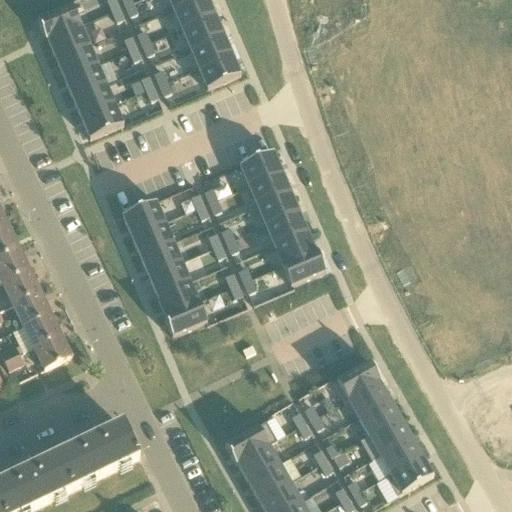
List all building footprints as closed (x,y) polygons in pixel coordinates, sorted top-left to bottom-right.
[(127,11),(134,8),(131,0),(122,0),(127,11)] [(208,0),(207,0),(168,0),(174,14),(208,0)] [(183,34),(216,20),(208,0),(174,14),(183,34)] [(511,0),(502,0),(472,2),(474,40),(507,38),(506,23),(511,22),(511,0)] [(109,6),(113,17),(121,14),(116,2),(109,6)] [(398,2),(387,6),(389,14),(401,10),(398,2)] [(139,19),(134,8),(127,11),(131,22),(139,19)] [(48,44),(82,30),(74,10),(39,25),(47,46),(49,45),(48,44)] [(126,25),(121,14),(113,17),(118,28),(126,25)] [(183,34),(191,54),(225,40),(216,20),(183,34)] [(362,23),(325,36),(334,62),(371,49),(362,23)] [(48,44),(49,45),(57,64),(91,50),(82,30),(48,44)] [(139,40),(144,51),(152,48),(147,37),(139,40)] [(507,38),(474,40),(477,77),(511,74),(511,52),(508,52),(507,38)] [(233,60),(225,40),(191,54),(200,74),(233,60)] [(130,57),(138,53),(133,42),(126,46),(130,57)] [(156,59),(152,48),(144,51),(149,62),(156,59)] [(371,49),(334,62),(343,87),(380,74),(371,49)] [(414,50),(406,52),(410,63),(418,61),(414,49),(414,50)] [(91,50),(57,64),(65,84),(99,70),(91,50)] [(138,53),(130,57),(135,68),(143,64),(138,53)] [(242,80),(233,60),(200,74),(209,95),(242,80)] [(418,61),(410,63),(414,75),(422,72),(418,61)] [(107,90),(99,70),(65,84),(74,104),(107,90)] [(380,74),(343,87),(351,112),(389,99),(380,74)] [(511,74),(477,77),(480,115),(511,113),(511,102),(511,97),(511,96),(511,74)] [(156,80),(161,91),(168,87),(164,76),(156,80)] [(143,86),(147,97),(155,93),(150,82),(143,86)] [(173,98),(168,87),(161,91),(166,102),(173,98)] [(107,90),(74,104),(82,124),(116,110),(107,90)] [(160,104),(155,93),(147,97),(152,107),(160,104)] [(389,99),(351,112),(360,137),(397,124),(389,99)] [(431,100),(423,102),(427,113),(435,111),(431,99),(431,100)] [(125,130),(116,110),(82,124),(91,145),(125,130)] [(435,111),(427,113),(431,125),(439,122),(435,111)] [(511,122),(485,129),(491,156),(511,150),(511,122)] [(397,124),(360,137),(369,163),(406,150),(397,124)] [(456,153),(459,164),(467,162),(463,150),(456,153)] [(511,150),(491,156),(498,181),(511,177),(511,150)] [(450,155),(442,158),(446,169),(454,167),(450,155)] [(408,156),(372,172),(384,197),(420,181),(408,156)] [(250,192),(284,178),(275,157),(241,171),(250,192)] [(467,162),(459,164),(463,176),(463,175),(471,173),(467,162)] [(454,167),(446,169),(450,181),(457,178),(454,167)] [(511,177),(498,181),(504,207),(511,204),(511,177)] [(258,212),(292,198),(284,178),(250,192),(258,212)] [(420,181),(384,197),(395,221),(431,205),(420,181)] [(206,198),(211,209),(219,206),(214,194),(206,198)] [(258,212),(267,232),(301,218),(292,198),(258,212)] [(192,203),(197,214),(204,210),(199,199),(192,203)] [(473,203),(476,214),(477,214),(484,212),(480,200),(473,203)] [(431,205),(395,221),(405,245),(441,229),(431,205)] [(132,241),(165,227),(156,206),(123,221),(132,241)] [(219,206),(211,209),(216,220),(223,216),(219,206)] [(467,206),(459,208),(463,220),(471,217),(467,206)] [(209,222),(204,210),(197,214),(201,225),(209,222)] [(0,235),(9,231),(0,211),(0,235)] [(471,217),(463,220),(467,231),(474,228),(471,217)] [(275,252),(309,237),(301,218),(267,232),(275,252)] [(140,261),(174,247),(165,227),(132,241),(140,261)] [(441,229),(405,245),(416,270),(452,254),(441,229)] [(0,262),(20,253),(9,231),(0,235),(0,262)] [(228,249),(236,245),(231,234),(223,237),(228,249)] [(318,257),(317,256),(309,237),(275,252),(284,272),(318,257)] [(214,253),(221,250),(216,239),(209,242),(214,253)] [(236,245),(228,249),(233,259),(240,256),(236,245)] [(140,261),(148,281),(182,267),(174,247),(140,261)] [(226,261),(221,250),(214,253),(218,264),(226,261)] [(490,253),(489,253),(493,265),(493,264),(501,262),(497,250),(490,253)] [(0,282),(3,288),(30,274),(20,253),(0,262),(0,282)] [(452,254),(416,270),(427,295),(463,278),(452,254)] [(318,257),(284,272),(292,291),(327,276),(319,256),(317,256),(318,257)] [(191,287),(182,267),(148,281),(157,301),(191,287)] [(488,268),(480,271),(484,282),(492,280),(488,268)] [(8,299),(13,309),(41,296),(30,274),(3,288),(8,299)] [(240,277),(245,288),(253,285),(248,274),(240,277)] [(238,290),(233,279),(226,282),(231,293),(238,290)] [(253,285),(245,288),(250,299),(257,296),(253,285)] [(191,287),(157,301),(165,320),(165,321),(199,306),(191,287)] [(243,301),(238,290),(231,293),(235,304),(243,301)] [(24,331),(51,318),(41,296),(13,309),(24,331)] [(172,341),(207,326),(199,306),(165,321),(165,320),(164,320),(172,341)] [(466,315),(444,327),(463,361),(500,340),(488,317),(472,326),(466,315)] [(34,353),(62,339),(51,318),(24,331),(34,353)] [(62,339),(34,353),(45,375),(72,362),(62,339)] [(0,358),(4,366),(19,359),(15,350),(0,357),(0,358)] [(8,375),(23,368),(19,359),(4,366),(8,375)] [(338,387),(349,405),(380,387),(382,386),(371,368),(338,387)] [(391,406),(380,387),(349,405),(359,424),(391,406)] [(391,406),(359,424),(370,443),(402,424),(391,406)] [(306,416),(312,427),(319,422),(313,412),(306,416)] [(299,434),(306,430),(300,419),(293,423),(299,434)] [(325,433),(319,422),(312,427),(318,437),(325,433)] [(402,424),(370,443),(381,461),(413,443),(402,424)] [(74,495),(107,479),(140,463),(123,430),(90,445),(57,461),(74,495)] [(312,440),(306,430),(299,434),(305,444),(312,440)] [(238,469),(270,451),(259,432),(226,451),(237,470),(238,469)] [(423,462),(413,443),(381,461),(392,480),(423,462)] [(327,454),(333,464),(341,460),(335,449),(327,454)] [(270,451),(238,469),(249,488),(280,470),(270,451)] [(321,471),(328,467),(322,457),(315,461),(321,471)] [(341,460),(333,464),(339,474),(347,470),(341,460)] [(57,461),(24,477),(0,488),(0,511),(38,511),(41,511),(74,495),(57,461)] [(435,481),(423,462),(392,480),(403,500),(435,481)] [(334,477),(328,467),(321,471),(327,482),(334,477)] [(280,470),(249,488),(260,506),(291,488),(280,470)] [(349,491),(355,501),(362,497),(356,487),(349,491)] [(262,511),(293,511),(302,507),(291,488),(260,506),(262,511)] [(342,509),(350,504),(344,494),(336,498),(342,509)] [(368,508),(362,497),(355,501),(361,511),(368,508)]
